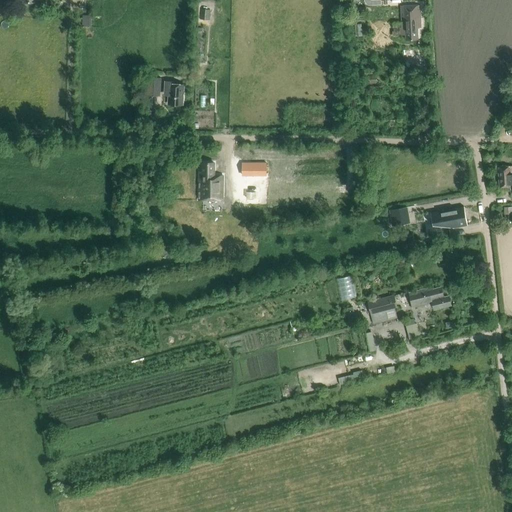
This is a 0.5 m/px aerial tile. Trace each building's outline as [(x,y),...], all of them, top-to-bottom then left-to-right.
[(417,28),(420,28),(420,6),(401,7),(401,28),(400,28),(400,35),(405,35),(406,40),(417,40),(417,28)] [(201,9),(200,19),(209,20),(210,10),(201,9)] [(85,25),(93,25),(94,14),(85,14),(85,25)] [(159,96),(161,78),(144,77),(143,95),(159,96)] [(166,82),(165,91),(165,96),(169,96),(168,104),(182,105),(184,85),(176,85),(176,82),(166,82)] [(222,200),(222,175),(214,175),(214,163),(202,163),(202,172),(199,172),(199,199),(222,200)] [(510,196),(511,195),(511,166),(497,167),(499,188),(510,187),(510,196)] [(337,182),(333,175),(249,175),(249,203),(257,203),(258,203),(258,197),(257,197),(253,190),(273,190),(273,199),(280,199),(281,199),(286,199),(305,199),(305,195),(308,199),(310,199),(317,196),(317,187),(328,187),(329,187),(336,187),(334,184),(337,182)] [(410,216),(421,216),(420,206),(409,207),(410,216)] [(465,206),(432,212),(434,223),(455,228),(469,226),(465,206)] [(408,207),(390,210),(392,225),(410,223),(408,207)] [(413,236),(395,239),(397,250),(415,247),(413,236)] [(336,278),(342,300),(358,296),(353,274),(336,278)] [(434,309),(451,305),(449,296),(444,298),(441,288),(432,290),(432,287),(409,293),(413,307),(432,302),(434,309)] [(367,302),(370,314),(395,308),(392,295),(367,302)] [(354,316),(352,306),(345,308),(347,318),(354,316)] [(419,336),(416,323),(405,326),(408,339),(419,336)] [(375,331),(369,332),(373,350),(379,349),(375,331)] [(357,360),(337,365),(341,382),(361,377),(360,373),(367,372),(365,364),(358,365),(357,360)] [(373,368),(374,376),(386,373),(384,366),(373,368)]
